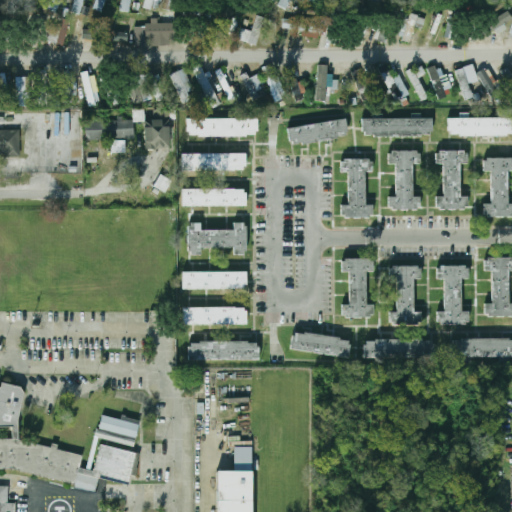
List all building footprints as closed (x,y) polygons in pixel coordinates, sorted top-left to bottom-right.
[(37,0),(28,0),(28,11),(37,11),(37,0)] [(50,0),(47,8),(56,13),(61,0),(65,0),(67,1),(67,0),(50,0)] [(84,0),(75,0),(72,11),(79,14),(83,2),(84,2),(84,0)] [(96,0),(94,9),(103,12),(106,0),(96,0)] [(122,0),(121,10),(129,12),(131,0),(122,0)] [(164,0),(146,0),(146,8),(163,10),(164,0)] [(177,0),(168,0),(167,8),(175,10),(177,0)] [(280,0),(279,7),(288,9),(290,0),(280,0)] [(490,32),(511,19),(511,18),(507,11),(485,24),(490,32)] [(415,26),(422,28),(426,18),(407,12),(397,39),(409,43),(415,26)] [(242,41),(255,46),(266,19),(253,14),(242,41)] [(64,46),(69,20),(63,19),(61,27),(49,25),(45,42),(64,46)] [(324,23),(284,19),(283,28),(323,32),(324,23)] [(46,23),(39,20),(29,43),(37,46),(46,23)] [(178,24),(145,24),(145,40),(178,40),(178,24)] [(83,27),(82,39),(98,40),(99,27),(83,27)] [(384,42),(388,31),(378,28),(375,39),(384,42)] [(104,41),(128,42),(128,32),(104,31),(104,41)] [(220,105),(203,64),(194,67),(211,108),(220,105)] [(395,101),(402,98),(386,64),(379,68),(395,101)] [(448,89),(441,64),(428,68),(438,100),(447,97),(445,90),(448,89)] [(419,77),(426,75),(422,65),(408,71),(420,100),(427,98),(419,77)] [(326,66),(318,66),(318,101),(326,101),(326,66)] [(369,89),(361,68),(352,72),(359,92),(369,89)] [(457,71),(463,89),(472,86),(466,68),(457,71)] [(196,98),(184,69),(172,74),(183,103),(196,98)] [(478,73),(495,99),(501,95),(484,69),(478,73)] [(38,106),(53,106),(53,70),(38,70),(38,106)] [(283,98),(275,70),(267,72),(274,101),(283,98)] [(89,106),(100,103),(92,71),(81,73),(89,106)] [(146,75),(156,101),(163,98),(153,72),(146,75)] [(0,73),(0,108),(3,108),(2,91),(8,91),(6,73),(0,73)] [(242,75),(252,101),(259,98),(249,73),(242,75)] [(127,79),(132,101),(146,98),(142,76),(127,79)] [(18,106),(30,106),(30,77),(18,77),(18,106)] [(292,97),(303,98),(305,82),(294,81),(292,97)] [(65,102),(79,102),(79,82),(65,82),(65,102)] [(120,103),(120,85),(109,85),(109,103),(120,103)] [(362,136),(432,135),(432,118),(362,119),(362,136)] [(511,118),(448,118),(448,136),(511,136),(511,118)] [(145,127),(145,149),(170,149),(170,119),(151,119),(151,127),(145,127)] [(187,119),(187,137),(258,137),(258,119),(187,119)] [(133,139),(133,120),(86,121),(86,139),(133,139)] [(349,138),(347,121),(288,127),(290,145),(349,138)] [(0,157),(20,158),(20,130),(0,129),(0,157)] [(125,153),(125,141),(112,140),(112,152),(125,153)] [(413,196),(414,165),(419,165),(419,151),(389,151),(388,164),(395,164),(395,197),(388,197),(388,210),(419,210),(419,196),(413,196)] [(462,196),(462,151),(438,151),(438,163),(443,163),(443,197),(437,197),(437,209),(468,209),(468,196),(462,196)] [(182,154),(182,171),(246,171),(247,154),(182,154)] [(491,171),(491,204),(483,204),(483,217),(511,217),(511,203),(509,203),(509,171),(511,171),(511,158),(484,158),(484,171),(491,171)] [(367,204),(367,160),(341,159),(341,173),(348,173),(348,205),(341,205),(341,217),(373,217),(373,204),(367,204)] [(165,193),(153,186),(160,174),(172,181),(165,193)] [(247,207),(247,190),(182,190),(182,207),(247,207)] [(202,231),(202,223),(188,223),(188,255),(202,255),(202,248),(233,248),(233,254),(246,254),(246,223),(233,223),(233,230),(202,231)] [(511,303),(511,270),(511,257),(484,257),(484,271),(491,271),(491,303),(484,303),(484,315),(511,315),(511,303)] [(367,304),(367,272),(374,272),(374,259),(341,259),(341,273),(348,273),(348,304),(342,304),(342,317),(374,317),(374,304),(367,304)] [(462,311),(461,279),(469,279),(469,265),(437,266),(437,279),(444,279),(444,311),(437,311),(437,324),(469,324),(469,311),(462,311)] [(414,311),(414,279),(421,279),(421,266),(389,266),(389,280),(396,280),(397,314),(391,314),(391,324),(422,324),(422,311),(414,311)] [(247,271),(183,271),(183,290),(247,290),(247,271)] [(183,307),(183,325),(247,325),(247,307),(183,307)] [(352,339),(293,331),(290,350),(350,358),(352,339)] [(500,357),(500,362),(511,361),(511,356),(511,338),(450,339),(451,358),(500,357)] [(435,358),(435,340),(365,340),(365,358),(435,358)] [(189,361),(260,361),(260,341),(189,341),(189,361)] [(11,468),(0,468),(0,486),(5,486),(4,511),(0,511),(0,388),(22,394),(17,426),(17,440),(82,455),(79,467),(86,469),(89,470),(93,471),(99,444),(134,452),(126,485),(98,478),(95,492),(75,487),(76,484),(11,468)] [(135,438),(139,420),(121,415),(120,419),(102,415),(99,429),(135,438)] [(97,438),(133,446),(135,438),(99,429),(96,428),(86,469),(89,470),(97,438)] [(216,511),(216,470),(254,470),(254,511),(216,511)]
